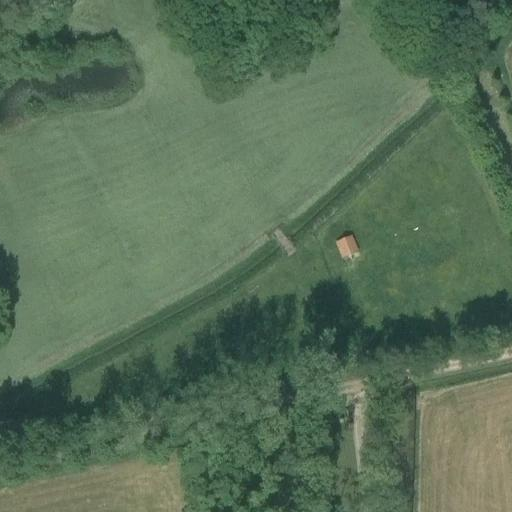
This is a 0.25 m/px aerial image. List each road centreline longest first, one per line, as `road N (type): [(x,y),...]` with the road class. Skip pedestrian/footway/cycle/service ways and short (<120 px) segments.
road 1 (track): [(511,349),(0,466)]
road 2 (track): [(486,26),(452,72),(475,88),(511,167)]
